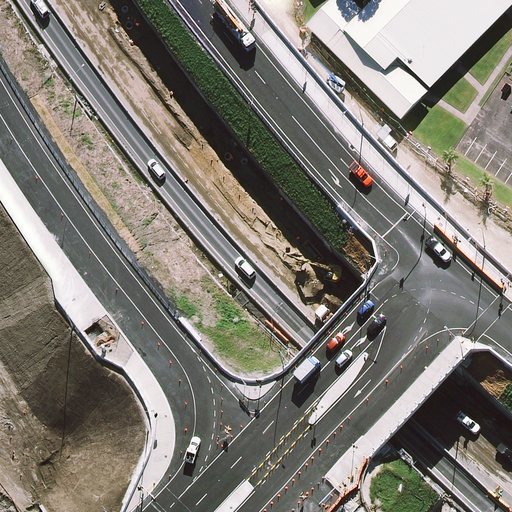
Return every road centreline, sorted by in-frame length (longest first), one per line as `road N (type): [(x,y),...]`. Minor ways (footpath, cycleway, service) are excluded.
road 1 (motorway): [(507,511),(306,337),(204,227),(115,121),(33,0)]
road 2 (motorway): [(104,0),(261,214),(511,448)]
road 3 (primary): [(253,464),(191,394),(0,98)]
road 4 (primary): [(199,0),(416,259)]
road 5 (primary): [(432,303),(430,333),(408,376),(292,497)]
road 6 (motorway): [(253,464),(401,309),(432,303)]
